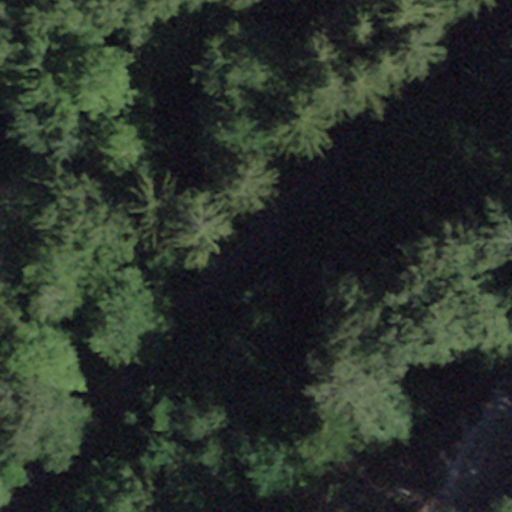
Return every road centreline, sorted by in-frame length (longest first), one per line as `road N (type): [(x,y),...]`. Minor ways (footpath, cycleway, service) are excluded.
road 1 (unclassified): [(20,511),(286,199),(506,0)]
road 2 (residential): [(264,0),(143,92),(52,183),(0,208)]
